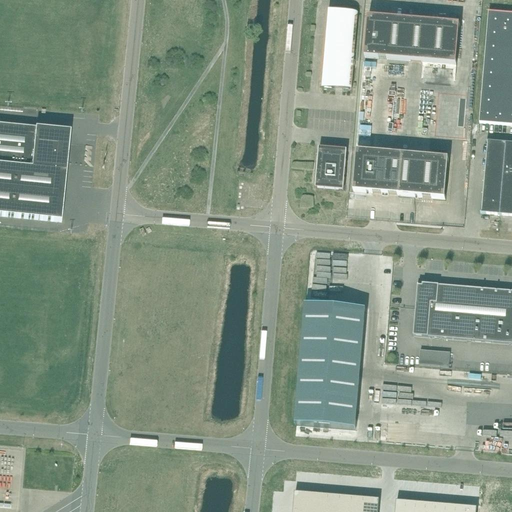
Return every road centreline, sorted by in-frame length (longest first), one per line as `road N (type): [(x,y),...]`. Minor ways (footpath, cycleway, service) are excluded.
road 1 (unclassified): [(511,469),(258,448)]
road 2 (unclassified): [(278,229),(511,250)]
road 3 (unclassified): [(278,229),(298,0)]
road 4 (unclassified): [(116,215),(95,434)]
road 5 (unclassified): [(278,229),(258,448)]
road 6 (unclassified): [(138,0),(116,215)]
road 7 (unclassified): [(258,448),(95,434)]
road 8 (unclassified): [(116,215),(278,229)]
